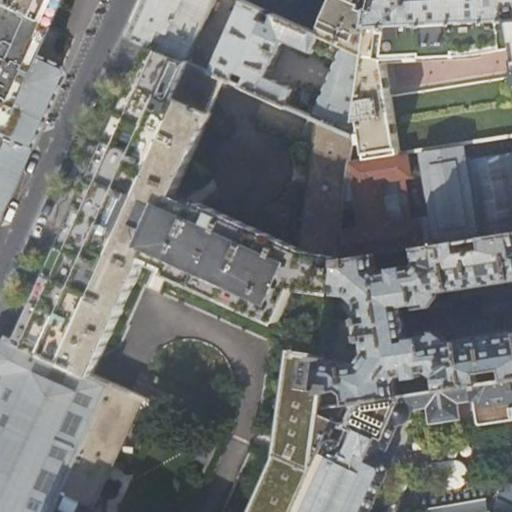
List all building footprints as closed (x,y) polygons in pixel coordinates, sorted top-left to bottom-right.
[(52,0),(0,0),(0,3),(42,22),(52,0)] [(193,55),(218,0),(146,0),(131,35),(154,45),(224,77),(234,81),(238,73),(249,78),(245,86),(290,106),(298,89),(270,76),(285,41),(313,54),(315,49),(339,60),(314,116),(315,117),(354,134),(365,56),(320,35),(275,15),(272,24),(261,20),(265,11),(245,1),(216,65),(193,55)] [(362,8),(365,0),(335,0),(320,35),(365,56),(368,28),(370,11),(362,8)] [(511,0),(383,0),(382,13),(370,11),(368,28),(509,19),(508,9),(511,8),(511,0)] [(62,65),(30,50),(42,22),(0,3),(0,133),(26,145),(34,128),(62,65)] [(511,19),(509,19),(368,28),(365,56),(354,134),(350,162),(397,155),(386,60),(424,57),(424,59),(460,56),(460,53),(511,42),(511,19)] [(224,77),(154,45),(153,46),(121,117),(83,200),(45,284),(19,342),(92,376),(147,254),(169,265),(167,270),(277,322),(293,287),(333,292),(338,258),(341,229),(343,215),(350,162),(354,134),(315,117),(298,246),(197,201),(195,207),(173,196),(211,112),(209,111),(224,77)] [(0,202),(26,145),(0,133),(0,202)] [(464,144),(423,150),(437,243),(460,240),(484,236),(511,231),(511,152),(467,159),(464,144)] [(408,153),(397,155),(350,162),(343,215),(350,214),(349,207),(358,205),(363,226),(341,229),(338,258),(377,252),(417,246),(422,245),(418,218),(411,219),(404,176),(412,175),(408,153)] [(339,360),(324,359),(320,391),(341,387),(347,392),(348,402),(355,401),(398,395),(397,381),(402,374),(401,372),(408,371),(409,376),(422,374),(422,369),(429,368),(429,369),(436,375),(438,389),(481,383),(482,383),(481,371),(505,367),(507,379),(511,377),(511,231),(484,236),(485,246),(476,248),(476,244),(470,245),(470,249),(462,250),(460,240),(437,243),(422,245),(417,246),(419,259),(414,266),(414,268),(406,269),(406,263),(393,265),(394,271),(386,272),(386,270),(379,264),(377,252),(338,258),(333,292),(349,294),(360,306),(361,318),(357,319),(352,322),(355,340),(359,341),(364,341),(366,354),(360,364),(344,364),(339,360)] [(53,511),(112,384),(92,376),(19,342),(6,336),(5,337),(0,339),(0,374),(5,376),(0,387),(0,511),(53,511)] [(320,391),(324,359),(308,356),(309,354),(285,351),(270,455),(272,456),(245,511),(290,511),(308,473),(317,413),(320,391)] [(511,377),(507,379),(482,383),(481,383),(483,400),(481,399),(479,397),(478,396),(477,396),(480,418),(482,420),(485,422),(511,417),(511,377)] [(483,400),(481,383),(438,389),(398,395),(355,401),(346,421),(343,420),(342,422),(342,424),(345,425),(340,437),(335,435),(330,436),(327,438),(324,440),(310,473),(308,473),(290,511),(368,511),(387,471),(388,466),(388,463),(385,459),(382,457),(401,416),(404,416),(408,413),(410,409),(410,406),(428,403),(430,419),(457,415),(455,399),(477,396),(478,396),(479,397),(481,399),(483,400)] [(143,398),(112,384),(53,511),(88,511),(92,504),(95,506),(143,398)] [(342,422),(317,413),(308,473),(310,473),(324,440),(327,438),(330,436),(335,435),(340,437),(345,425),(342,424),(342,422)] [(484,511),(511,511),(511,503),(498,497),(493,507),(492,507),(493,508),(494,509),(488,510),(489,511),(484,511)]
